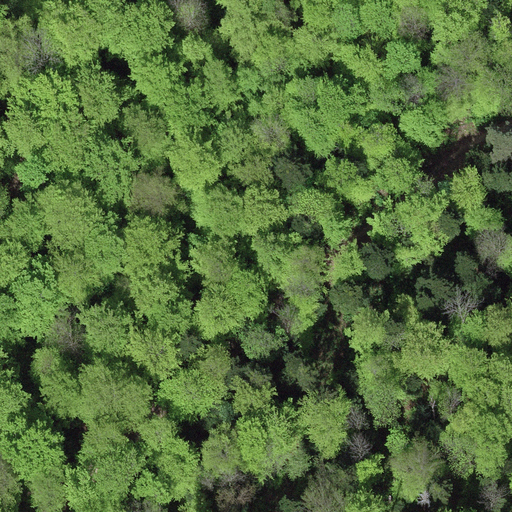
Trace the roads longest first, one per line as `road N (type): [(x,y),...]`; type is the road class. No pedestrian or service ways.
road 1 (track): [(511,130),(451,158),(45,511)]
road 2 (track): [(345,0),(198,107),(0,187)]
